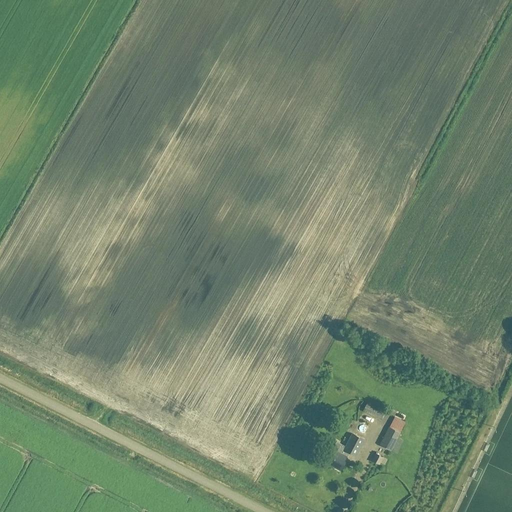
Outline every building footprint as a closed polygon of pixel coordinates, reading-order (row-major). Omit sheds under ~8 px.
[(344,338),(334,358),(346,364),(356,344),(344,338)] [(384,412),(368,404),(365,409),(381,418),(384,412)] [(391,451),(393,446),(400,433),(389,427),(380,445),(391,451)] [(356,457),(365,441),(353,434),(346,447),(336,442),(332,450),(330,448),(323,461),(340,471),(347,458),(345,457),(348,452),(356,457)] [(372,461),(379,465),(380,463),(384,465),(387,460),(376,454),(372,461)]
